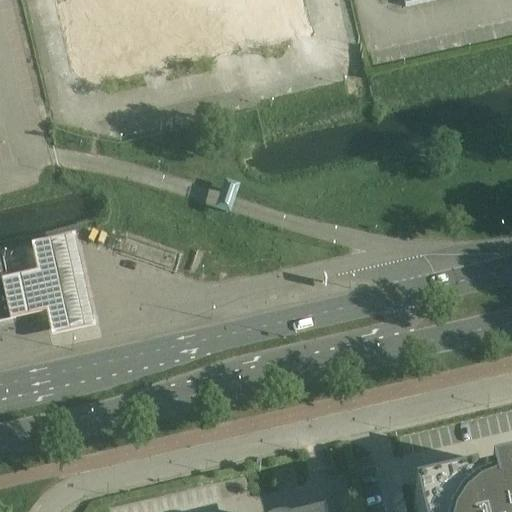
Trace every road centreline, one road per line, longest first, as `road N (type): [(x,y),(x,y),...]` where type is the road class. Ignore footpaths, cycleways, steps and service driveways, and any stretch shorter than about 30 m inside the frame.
road 1 (primary): [(511,269),(0,385)]
road 2 (primary): [(0,437),(511,323)]
road 3 (unclassified): [(47,511),(89,483),(511,387)]
